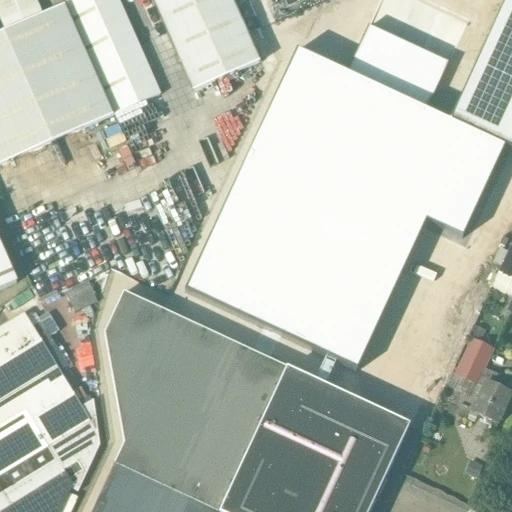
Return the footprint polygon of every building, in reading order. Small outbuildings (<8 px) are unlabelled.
[(0,0),(0,19),(6,33),(0,35),(0,165),(116,114),(67,6),(43,17),(35,0),(0,0)] [(159,95),(116,0),(64,0),(116,114),(122,111),(159,95)] [(259,65),(230,0),(151,0),(193,94),(259,65)] [(297,52),(185,294),(326,359),(335,364),(356,373),(426,223),(462,240),(505,149),(511,152),(511,0),(506,0),(450,123),(427,112),(420,109),(346,75),(297,52)] [(169,118),(159,95),(122,111),(132,135),(169,118)] [(0,291),(17,284),(0,245),(0,291)] [(502,267),(499,273),(511,279),(511,305),(509,312),(511,313),(511,247),(509,253),(502,267)] [(97,303),(88,283),(67,293),(75,313),(97,303)] [(370,511),(410,428),(124,295),(104,336),(124,446),(93,511),(370,511)] [(0,511),(60,511),(71,489),(78,493),(100,445),(94,400),(83,407),(25,313),(0,328),(0,511)] [(493,350),(472,340),(455,377),(484,390),(472,415),(497,426),(511,395),(497,389),(502,378),(484,371),(493,350)]
